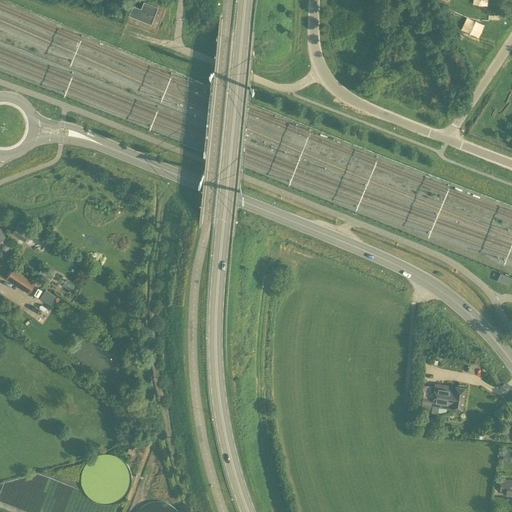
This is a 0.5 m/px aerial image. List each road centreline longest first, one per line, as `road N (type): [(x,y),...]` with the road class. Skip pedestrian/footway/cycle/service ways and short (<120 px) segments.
road 1 (tertiary): [(511,363),(472,312),(406,270),(79,136),(32,128)]
road 2 (primary): [(247,511),(230,457),(215,347),(245,0)]
road 3 (unclassified): [(444,139),(329,84),(313,33),(313,0)]
